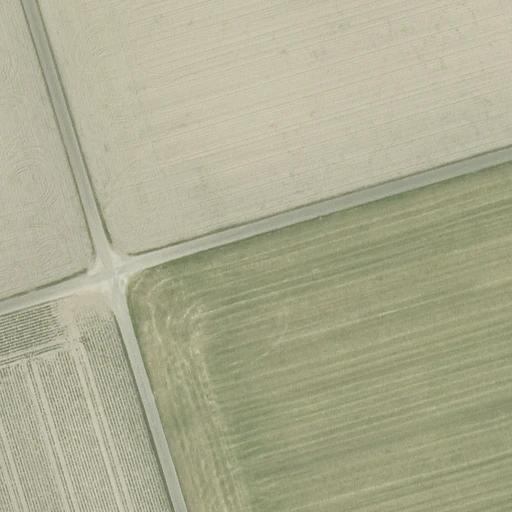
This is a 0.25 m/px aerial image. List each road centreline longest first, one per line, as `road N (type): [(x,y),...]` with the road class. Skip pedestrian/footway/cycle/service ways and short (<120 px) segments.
road 1 (unclassified): [(511,152),(117,268)]
road 2 (unclassified): [(36,0),(117,268)]
road 3 (unclassified): [(117,268),(188,511)]
road 4 (unclassified): [(117,268),(0,303)]
